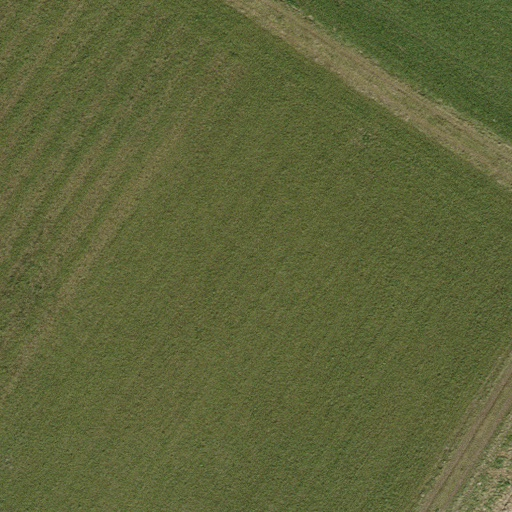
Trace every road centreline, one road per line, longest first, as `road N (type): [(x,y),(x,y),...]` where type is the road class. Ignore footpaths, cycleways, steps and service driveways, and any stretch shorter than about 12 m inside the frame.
road 1 (track): [(253,0),(511,168)]
road 2 (track): [(434,511),(511,387)]
